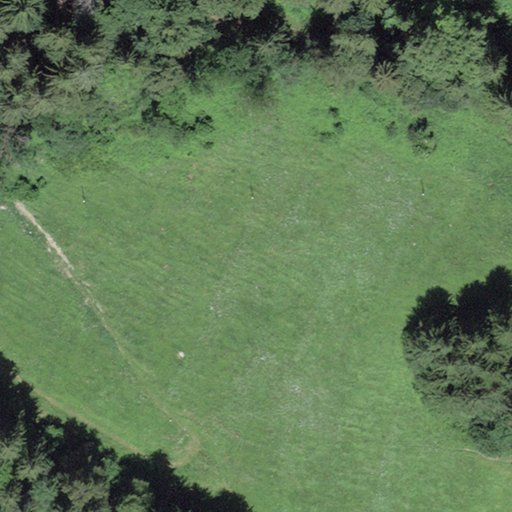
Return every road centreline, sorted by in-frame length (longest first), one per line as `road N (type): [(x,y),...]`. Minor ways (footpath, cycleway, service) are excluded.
road 1 (track): [(0,177),(200,445),(192,472),(0,368)]
road 2 (track): [(245,0),(511,87)]
